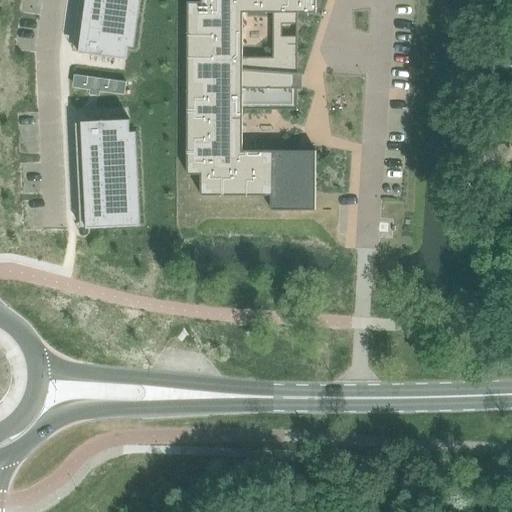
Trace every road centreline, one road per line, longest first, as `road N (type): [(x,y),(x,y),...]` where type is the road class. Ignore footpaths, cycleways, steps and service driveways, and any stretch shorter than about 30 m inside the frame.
road 1 (residential): [(363,398),(382,0)]
road 2 (secondary): [(4,457),(80,408),(222,396)]
road 3 (residential): [(53,222),(56,0)]
road 4 (secondary): [(222,396),(39,364)]
road 5 (secondary): [(511,396),(363,398)]
road 6 (secondary): [(363,398),(222,396)]
